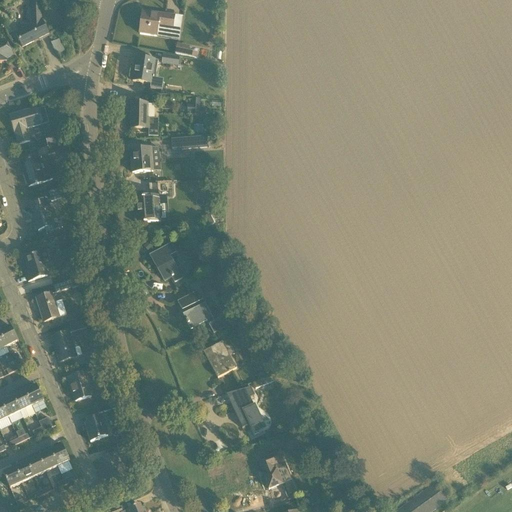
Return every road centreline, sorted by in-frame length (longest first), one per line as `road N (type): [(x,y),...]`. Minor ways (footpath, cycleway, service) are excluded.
road 1 (unclassified): [(180,511),(125,358),(91,136),(92,69)]
road 2 (residential): [(44,511),(78,496),(89,477),(0,266)]
